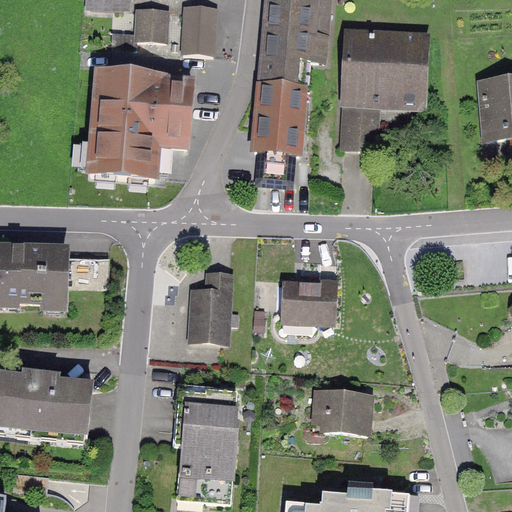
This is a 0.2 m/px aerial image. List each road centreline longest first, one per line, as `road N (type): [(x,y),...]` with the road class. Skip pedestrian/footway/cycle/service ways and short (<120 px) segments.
road 1 (residential): [(386,228),(460,511)]
road 2 (residential): [(155,223),(124,511)]
road 3 (residential): [(194,223),(246,87),(257,0)]
road 4 (residential): [(386,228),(194,223)]
road 5 (residential): [(155,223),(0,218)]
road 6 (residential): [(386,228),(511,218)]
